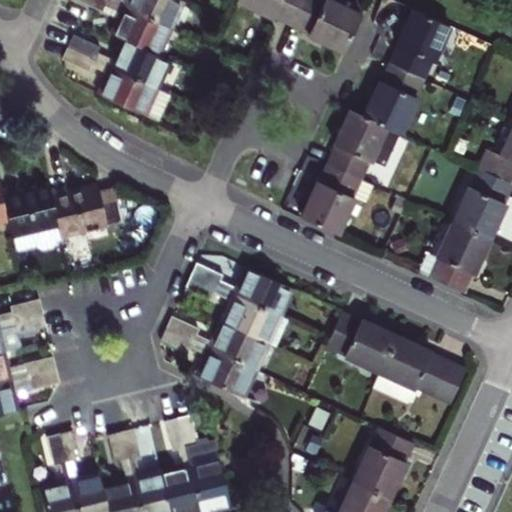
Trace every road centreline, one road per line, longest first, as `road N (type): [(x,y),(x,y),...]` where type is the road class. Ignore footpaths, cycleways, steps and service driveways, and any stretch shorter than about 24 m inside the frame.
road 1 (residential): [(511,341),(204,204)]
road 2 (residential): [(160,291),(138,332),(153,372),(91,386),(74,311)]
road 3 (residential): [(204,204),(100,154),(24,84)]
road 4 (residential): [(511,358),(442,511)]
road 5 (residential): [(329,91),(273,72),(258,85),(234,143)]
